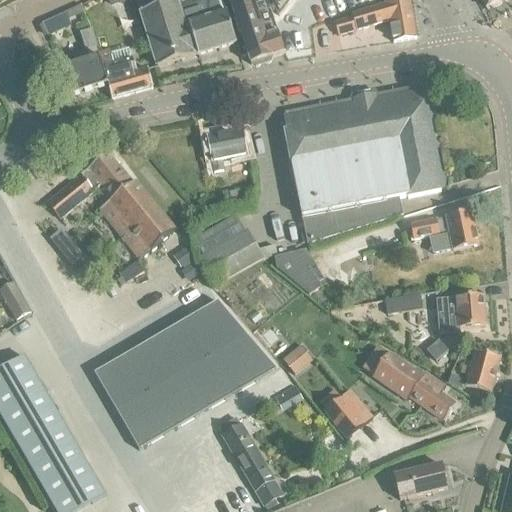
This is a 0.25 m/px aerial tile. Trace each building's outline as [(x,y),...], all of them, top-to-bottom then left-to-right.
[(135,0),(140,14),(139,15),(156,69),(235,45),(226,15),(220,0),(135,0)] [(227,0),(251,67),(255,70),(268,65),(272,60),(284,55),(277,36),(268,8),(264,6),(255,9),(251,0),(227,0)] [(268,0),(270,1),(278,18),(292,0),(268,0)] [(333,24),(337,38),(389,22),(393,44),(416,40),(408,0),(405,0),(384,4),(384,6),(351,16),(351,19),(333,24)] [(479,0),(485,11),(503,2),(502,0),(479,0)] [(43,26),(48,37),(70,27),(65,16),(43,26)] [(79,35),(85,52),(96,48),(91,31),(79,35)] [(24,45),(15,49),(20,59),(28,54),(24,45)] [(100,59),(108,86),(111,101),(152,91),(147,71),(136,74),(133,60),(131,61),(129,51),(111,55),(110,52),(99,55),(100,59)] [(68,99),(108,86),(100,59),(59,72),(68,99)] [(291,166),(301,219),(307,247),(403,217),(402,215),(399,200),(407,198),(407,200),(441,193),(424,106),(423,107),(420,92),(377,100),(377,97),(353,102),(353,105),(283,119),(287,133),(285,134),(291,166)] [(206,139),(211,166),(213,165),(214,174),(225,172),(223,163),(248,158),(243,131),(206,139)] [(99,212),(139,262),(175,232),(136,183),(132,186),(107,156),(81,178),(81,179),(47,207),(59,223),(94,194),(93,194),(101,188),(112,202),(99,212)] [(229,194),(231,206),(247,203),(245,191),(229,194)] [(409,226),(413,243),(429,240),(432,257),(451,253),(477,249),(470,214),(445,219),(409,226)] [(246,233),(244,234),(240,225),(197,249),(202,259),(197,262),(213,290),(262,261),(257,251),(246,233)] [(82,262),(59,233),(49,241),(72,270),(82,262)] [(274,247),(257,251),(262,261),(276,258),(274,247)] [(185,250),(172,259),(180,270),(193,261),(185,250)] [(274,259),(276,270),(308,297),(326,287),(305,252),(274,259)] [(193,265),(184,271),(191,281),(200,275),(193,265)] [(31,315),(14,285),(0,292),(0,294),(16,323),(31,315)] [(385,303),(387,317),(421,312),(419,298),(385,303)] [(483,299),(435,302),(437,338),(458,336),(458,332),(485,330),(483,299)] [(219,301),(94,376),(139,452),(276,371),(219,301)] [(438,343),(426,353),(435,364),(447,354),(438,343)] [(300,349),(282,363),(294,377),(312,363),(300,349)] [(377,349),(362,371),(373,378),(371,381),(405,404),(408,400),(443,424),(455,406),(440,396),(444,390),(424,376),(423,378),(389,355),(388,357),(377,349)] [(462,375),(469,377),(468,381),(451,376),(448,387),(464,392),(465,389),(490,396),(500,360),(475,354),(472,366),(468,366),(467,369),(464,368),(462,375)] [(23,360),(0,373),(0,420),(53,511),(81,511),(104,499),(23,360)] [(323,414),(346,442),(373,420),(350,393),(323,414)] [(223,440),(265,508),(283,497),(274,482),(242,429),(241,430),(236,422),(219,431),(224,440),(223,440)] [(392,479),(398,502),(446,490),(439,467),(392,479)] [(511,511),(511,479),(510,479),(501,511),(511,511)]
